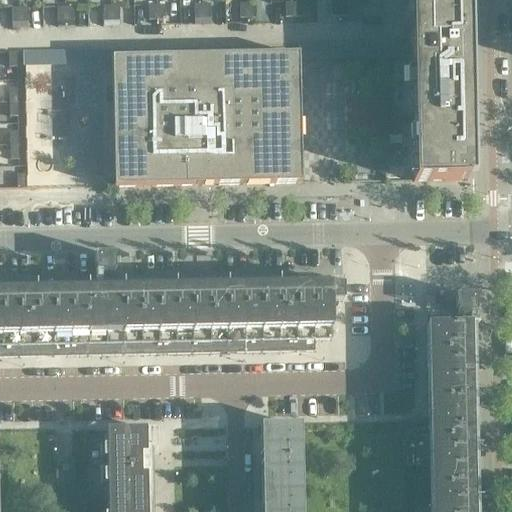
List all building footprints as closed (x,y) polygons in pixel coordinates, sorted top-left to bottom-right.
[(471,176),(468,0),(408,0),(413,183),(466,182),(466,176),(471,176)] [(338,18),(338,3),(330,3),(330,18),(338,18)] [(346,17),(346,3),(338,3),(338,18),(346,17)] [(247,19),(246,4),(238,5),(239,19),(247,19)] [(255,19),(255,4),(246,4),(247,19),(255,19)] [(293,19),(292,4),(284,4),(285,19),(293,19)] [(301,18),(301,4),(292,4),(293,19),(301,18)] [(210,20),(209,5),(201,6),(201,20),(210,20)] [(156,21),(156,6),(147,7),(148,21),(156,21)] [(164,21),(164,6),(156,6),(156,21),(164,21)] [(201,20),(201,6),(193,6),(193,20),(201,20)] [(110,22),(110,7),(102,7),(102,22),(110,22)] [(118,22),(118,7),(110,7),(110,22),(118,22)] [(65,23),(64,8),(56,8),(57,23),(65,23)] [(73,23),(72,8),(64,8),(65,23),(73,23)] [(19,24),(19,9),(11,9),(11,24),(19,24)] [(27,24),(27,9),(19,9),(19,24),(27,24)] [(53,63),(53,51),(25,50),(25,62),(53,63)] [(16,68),(16,53),(7,53),(8,68),(16,68)] [(297,185),(295,55),(107,59),(110,188),(297,185)] [(17,104),(16,89),(8,90),(8,104),(17,104)] [(17,118),(17,104),(8,104),(9,118),(17,118)] [(18,147),(17,133),(9,133),(9,147),(18,147)] [(18,161),(18,147),(9,147),(10,161),(18,161)] [(24,191),(24,176),(18,176),(16,176),(16,191),(24,191)] [(113,274),(112,262),(94,262),(94,274),(113,274)] [(295,331),(294,287),(260,288),(261,332),(295,331)] [(331,330),(330,287),(294,287),(295,331),(313,331),(331,330)] [(261,332),(260,288),(225,289),(226,332),(261,332)] [(192,333),(191,289),(156,290),(157,334),(192,333)] [(226,332),(225,289),(191,289),(192,333),(226,332)] [(157,334),(156,290),(122,291),(122,335),(139,334),(157,334)] [(87,335),(86,291),(52,292),(52,336),(70,336),(87,335)] [(122,335),(122,291),(86,291),(87,335),(122,335)] [(52,336),(52,292),(17,293),(18,337),(35,336),(52,336)] [(18,337),(17,293),(0,293),(0,336),(1,337),(18,337)] [(472,511),(469,326),(474,326),(474,308),(463,308),(463,326),(425,327),(429,511),(472,511)] [(296,353),(295,331),(261,332),(261,354),(296,353)] [(313,353),(313,331),(295,331),(296,353),(313,353)] [(227,354),(226,332),(192,333),(192,355),(227,354)] [(261,354),(261,332),(226,332),(227,354),(261,354)] [(192,355),(192,333),(157,334),(157,356),(192,355)] [(157,356),(157,334),(139,334),(140,356),(157,356)] [(53,358),(52,336),(35,336),(35,358),(53,358)] [(71,358),(70,336),(52,336),(53,358),(71,358)] [(300,493),(299,427),(259,428),(261,493),(300,493)] [(146,511),(146,476),(140,476),(139,456),(145,456),(145,452),(147,452),(151,452),(155,452),(155,432),(145,433),(145,430),(105,431),(105,433),(105,448),(106,467),(106,501),(106,511),(146,511)] [(300,511),(300,493),(261,493),(261,511),(300,511)]
